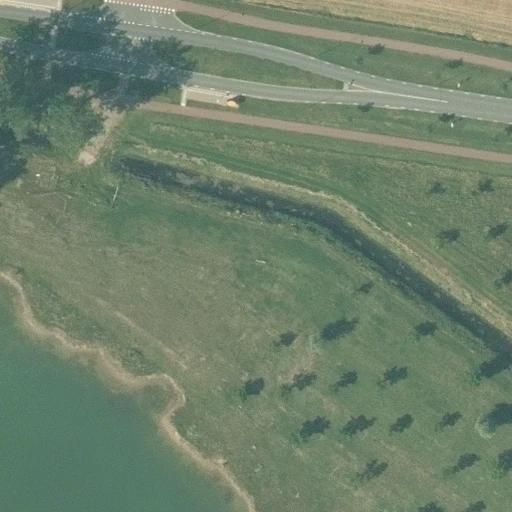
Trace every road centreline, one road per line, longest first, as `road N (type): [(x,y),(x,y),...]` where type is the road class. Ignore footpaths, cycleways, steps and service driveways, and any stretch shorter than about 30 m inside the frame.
road 1 (tertiary): [(447,102),(251,48),(131,30)]
road 2 (tertiary): [(126,68),(268,93),(447,102)]
road 3 (tertiary): [(131,30),(0,11)]
road 4 (tertiary): [(0,44),(126,68)]
